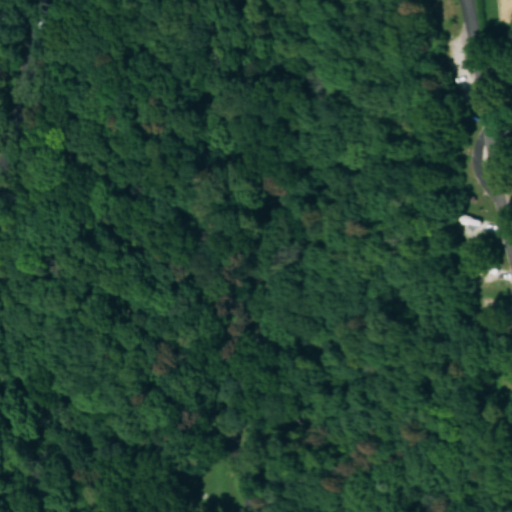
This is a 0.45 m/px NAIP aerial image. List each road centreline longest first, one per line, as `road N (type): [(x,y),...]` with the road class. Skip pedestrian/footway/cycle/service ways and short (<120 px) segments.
road 1 (residential): [(511,265),(458,0),(266,69),(278,125),(227,420),(255,511)]
road 2 (residential): [(45,0),(20,109),(0,157)]
